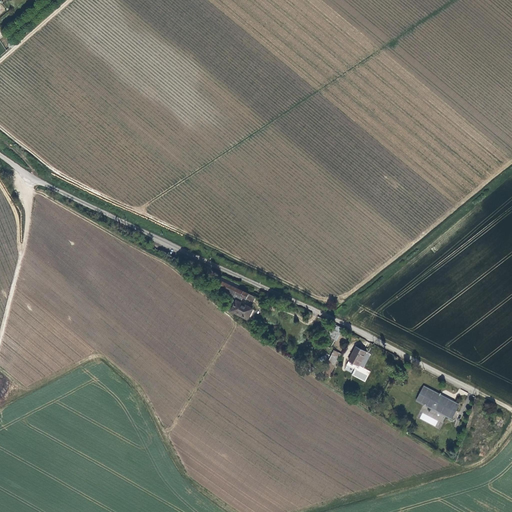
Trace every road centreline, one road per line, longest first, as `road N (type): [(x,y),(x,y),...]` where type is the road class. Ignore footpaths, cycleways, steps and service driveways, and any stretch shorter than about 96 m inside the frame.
road 1 (residential): [(467,387),(38,180),(0,153)]
road 2 (track): [(0,127),(51,168),(119,203),(318,297),(349,293)]
road 3 (track): [(138,210),(456,0)]
road 4 (track): [(29,190),(163,262),(235,321),(173,425),(161,430)]
road 5 (track): [(0,369),(26,388),(102,357),(141,393),(189,480),(232,511)]
road 6 (track): [(511,161),(326,315)]
road 7 (track): [(312,511),(468,467),(511,425)]
road 8 (track): [(0,339),(31,176)]
